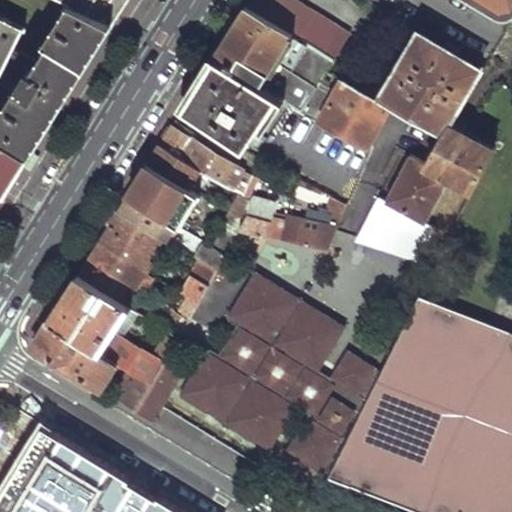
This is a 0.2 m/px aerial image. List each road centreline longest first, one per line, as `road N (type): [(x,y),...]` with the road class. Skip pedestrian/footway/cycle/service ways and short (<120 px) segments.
road 1 (primary): [(0,312),(195,0)]
road 2 (residential): [(195,479),(84,408)]
